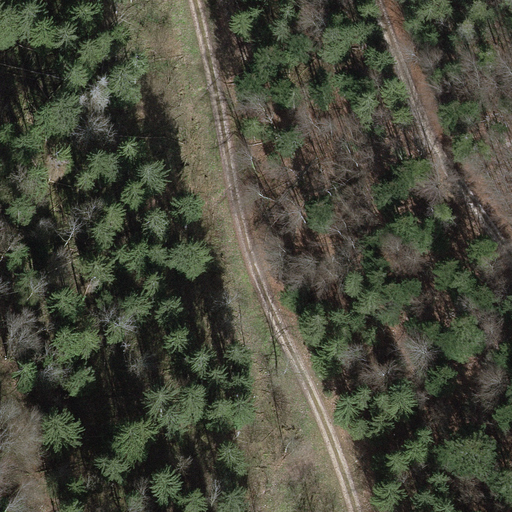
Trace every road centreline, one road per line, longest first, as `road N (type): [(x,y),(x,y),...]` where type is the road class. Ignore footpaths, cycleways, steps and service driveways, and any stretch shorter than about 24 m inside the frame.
road 1 (track): [(356,511),(250,252),(192,0)]
road 2 (track): [(374,0),(441,162),(511,258)]
road 3 (track): [(0,395),(34,511)]
